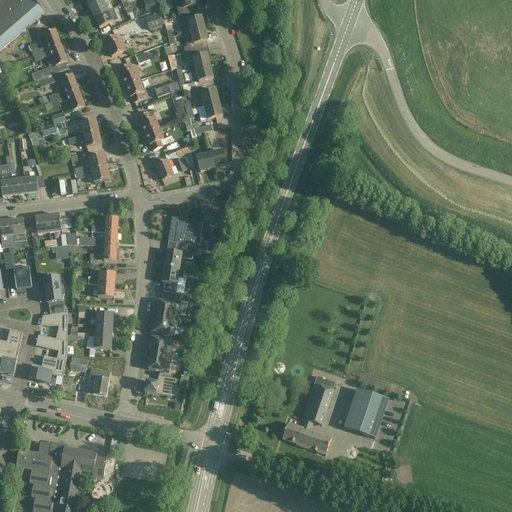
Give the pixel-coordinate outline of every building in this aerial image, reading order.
[(0,0),(0,24),(24,4),(28,0),(0,0)] [(0,53),(27,29),(44,14),(45,13),(45,14),(45,13),(44,11),(35,1),(33,0),(28,0),(24,4),(0,24),(0,53)] [(85,0),(89,8),(103,1),(105,0),(85,0)] [(156,12),(154,0),(149,0),(144,1),(146,13),(156,12)] [(197,0),(181,0),(184,10),(199,6),(197,0)] [(103,1),(89,8),(94,19),(108,12),(103,1)] [(128,3),(122,6),(128,16),(133,14),(128,3)] [(114,23),(108,12),(94,19),(100,30),(114,23)] [(159,17),(159,16),(146,19),(150,32),(163,28),(162,26),(165,25),(163,16),(159,17)] [(191,34),(205,30),(202,18),(187,21),(191,34)] [(185,54),(197,51),(195,46),(208,42),(205,30),(191,34),(192,40),(188,41),(189,47),(184,49),(185,54)] [(43,36),(48,47),(38,51),(40,55),(61,47),(55,31),(43,36)] [(117,42),(115,36),(106,40),(108,46),(107,46),(112,58),(126,52),(121,40),(117,42)] [(170,45),(164,47),(171,71),(176,70),(175,68),(170,45)] [(67,63),(61,47),(40,55),(33,58),(35,63),(42,61),(42,60),(51,56),(55,68),(67,63)] [(198,57),(197,51),(185,54),(186,60),(193,59),(196,71),(210,67),(207,55),(198,57)] [(150,61),(147,54),(136,59),(139,66),(150,61)] [(121,76),(125,86),(139,81),(134,70),(131,71),(129,66),(120,69),(122,75),(121,76)] [(213,80),(210,67),(196,71),(199,83),(213,80)] [(51,68),(31,75),(35,83),(54,76),(51,68)] [(183,74),(177,76),(178,81),(178,80),(181,92),(184,91),(184,93),(187,92),(197,90),(198,90),(196,83),(185,86),(182,82),(185,82),(183,74)] [(50,103),(79,92),(73,76),(60,81),(65,92),(56,96),(56,95),(49,98),(50,103)] [(44,80),(38,83),(40,89),(47,87),(44,80)] [(143,93),(139,81),(125,86),(130,99),(132,98),(134,104),(143,101),(140,94),(143,93)] [(59,83),(43,89),(44,92),(61,86),(59,83)] [(155,92),(158,100),(171,94),(172,95),(180,92),(177,84),(168,87),(155,92)] [(187,92),(188,99),(199,96),(197,90),(187,92)] [(198,109),(198,110),(220,104),(216,91),(201,95),(204,108),(198,109)] [(79,92),(50,103),(52,109),(59,106),(59,105),(68,101),(72,113),(85,108),(79,92)] [(181,93),(171,97),(174,105),(184,101),(181,93)] [(49,104),(46,97),(38,100),(41,107),(49,104)] [(184,104),(186,113),(192,111),(190,103),(184,104)] [(220,104),(198,110),(201,123),(223,117),(220,104)] [(184,121),(186,126),(192,125),(191,120),(194,119),(192,111),(186,113),(188,120),(184,121)] [(54,126),(66,122),(64,114),(52,118),(54,126)] [(145,135),(159,130),(154,118),(151,120),(148,114),(139,117),(142,123),(141,124),(145,135)] [(67,135),(68,140),(99,133),(96,121),(81,124),(82,131),(67,135)] [(54,126),(41,130),(44,139),(57,134),(54,126)] [(204,134),(203,129),(190,133),(192,139),(197,138),(197,136),(204,134)] [(164,141),(159,130),(145,135),(150,146),(151,146),(154,152),(162,148),(160,143),(164,141)] [(69,146),(85,143),(86,149),(102,146),(99,133),(68,140),(69,146)] [(189,139),(183,141),(185,147),(191,145),(189,139)] [(187,147),(168,155),(171,160),(179,160),(179,161),(178,162),(183,173),(189,170),(185,159),(192,156),(191,153),(191,151),(189,152),(188,148),(187,147)] [(210,155),(214,170),(226,167),(222,152),(210,155)] [(214,170),(210,155),(197,158),(201,174),(214,170)] [(92,172),(107,168),(104,156),(89,159),(92,172)] [(0,179),(2,199),(15,197),(13,182),(12,176),(10,164),(10,158),(7,158),(9,176),(0,177),(0,179)] [(36,167),(35,160),(27,161),(28,168),(36,167)] [(170,168),(167,162),(156,166),(162,182),(174,178),(170,168)] [(107,168),(92,172),(95,184),(110,181),(107,168)] [(24,181),(26,196),(38,194),(37,179),(30,180),(29,173),(23,173),(24,181)] [(13,182),(15,197),(26,196),(24,181),(13,182)] [(221,198),(220,203),(228,205),(229,196),(221,198)] [(217,222),(219,209),(202,207),(200,220),(217,222)] [(60,216),(47,218),(50,234),(62,233),(60,216)] [(50,234),(47,218),(35,219),(37,236),(50,234)] [(105,234),(118,234),(119,220),(106,219),(106,226),(100,226),(100,228),(92,227),(91,233),(105,234)] [(200,248),(202,236),(198,235),(200,223),(187,221),(186,225),(177,224),(178,220),(172,219),(168,243),(177,244),(200,248)] [(13,237),(14,243),(26,241),(25,236),(25,234),(25,231),(25,229),(24,221),(11,222),(13,237)] [(14,243),(13,237),(11,222),(0,223),(0,228),(1,234),(1,239),(3,250),(9,249),(15,248),(14,243)] [(118,234),(105,234),(105,241),(80,240),(77,240),(76,235),(67,235),(69,245),(69,246),(117,249),(118,234)] [(62,247),(69,247),(67,236),(61,237),(62,247)] [(167,252),(165,268),(185,271),(179,270),(181,259),(193,261),(193,255),(206,257),(208,249),(200,248),(177,244),(175,254),(167,252)] [(117,249),(105,249),(104,256),(90,256),(90,262),(98,262),(104,262),(116,263),(117,249)] [(14,270),(12,255),(4,256),(7,276),(15,275),(17,292),(33,289),(30,268),(14,270)] [(164,284),(162,299),(180,303),(181,295),(176,294),(178,279),(184,280),(185,271),(179,270),(165,268),(162,284),(164,284)] [(99,286),(115,287),(116,275),(100,274),(99,280),(89,280),(88,286),(99,286)] [(48,280),(44,281),(48,304),(53,303),(55,315),(64,314),(65,304),(63,305),(62,296),(65,296),(63,287),(60,287),(59,278),(55,279),(55,276),(48,277),(48,280)] [(114,300),(115,287),(99,286),(98,299),(114,300)] [(198,306),(201,307),(207,308),(209,300),(200,298),(198,306)] [(178,316),(180,306),(159,302),(158,313),(178,316)] [(91,308),(79,307),(78,320),(85,320),(85,314),(90,314),(91,308)] [(177,327),(178,316),(158,313),(156,323),(155,323),(177,327)] [(67,344),(68,314),(55,316),(43,317),(41,325),(46,325),(46,327),(46,328),(59,328),(56,341),(39,337),(67,344)] [(97,320),(96,326),(112,328),(113,315),(97,314),(97,315),(91,315),(91,320),(97,320)] [(177,327),(155,323),(153,334),(174,337),(175,327),(177,327)] [(96,338),(112,339),(112,328),(96,326),(96,338)] [(0,341),(0,351),(18,355),(23,334),(10,331),(7,343),(0,341)] [(44,357),(44,358),(66,363),(67,344),(39,337),(37,343),(41,344),(40,347),(46,348),(46,350),(59,353),(57,360),(44,357)] [(111,352),(112,339),(96,338),(95,351),(111,352)] [(171,353),(173,342),(152,339),(151,350),(172,353),(171,353)] [(171,363),(172,353),(151,350),(150,350),(152,350),(150,360),(171,363)] [(0,360),(3,362),(0,374),(13,377),(18,355),(0,351),(0,360)] [(66,363),(44,358),(42,368),(34,366),(33,371),(31,371),(29,380),(37,382),(49,385),(51,376),(63,379),(66,363)] [(88,362),(72,359),(70,371),(86,374),(88,362)] [(169,374),(171,363),(150,360),(148,371),(169,374)] [(110,374),(92,371),(88,395),(106,398),(109,381),(108,381),(110,374)] [(176,388),(177,380),(159,377),(157,384),(146,383),(145,394),(170,398),(172,387),(176,388)] [(288,425),(283,440),(297,445),(297,446),(326,456),(332,439),(311,431),(313,424),(321,427),(333,392),(314,386),(312,392),(300,429),(288,425)] [(388,402),(357,392),(345,430),(375,440),(388,402)] [(112,439),(110,450),(119,451),(121,441),(112,439)] [(74,511),(81,472),(93,474),(92,479),(103,480),(107,458),(97,456),(97,455),(64,449),(64,452),(54,451),(55,448),(50,448),(48,445),(41,444),(39,454),(19,451),(16,477),(23,478),(24,470),(33,471),(31,485),(35,486),(33,499),(35,500),(33,511),(74,511)]
